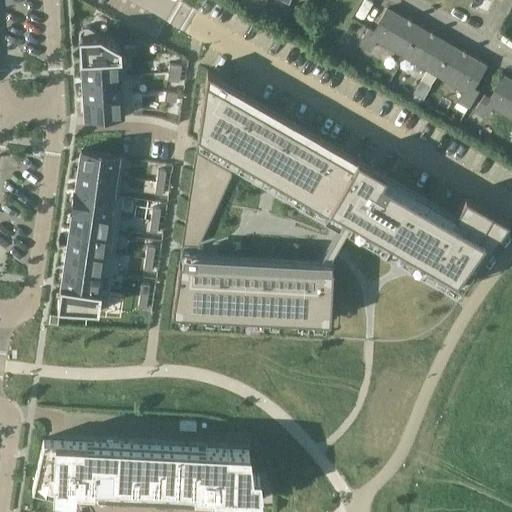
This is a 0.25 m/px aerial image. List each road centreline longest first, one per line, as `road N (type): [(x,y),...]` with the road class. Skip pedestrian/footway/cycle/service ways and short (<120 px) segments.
road 1 (residential): [(147,0),(505,204)]
road 2 (residential): [(0,315),(24,305),(54,131),(51,0)]
road 3 (residential): [(511,61),(396,0)]
